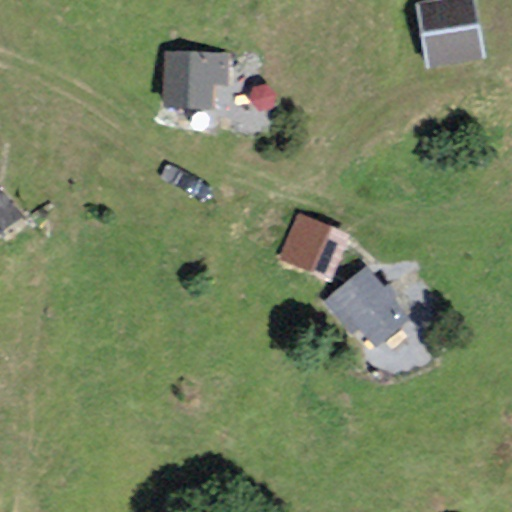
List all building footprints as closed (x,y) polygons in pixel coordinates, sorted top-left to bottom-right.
[(419,9),(428,70),(481,63),(472,1),(419,9)] [(170,56),(168,107),(209,108),(210,81),(225,82),(226,58),(170,56)] [(0,224),(12,215),(0,199),(0,224)] [(315,234),(301,265),(330,277),(343,246),(315,234)] [(362,329),(374,344),(405,319),(367,272),(327,304),(353,335),(362,329)]
